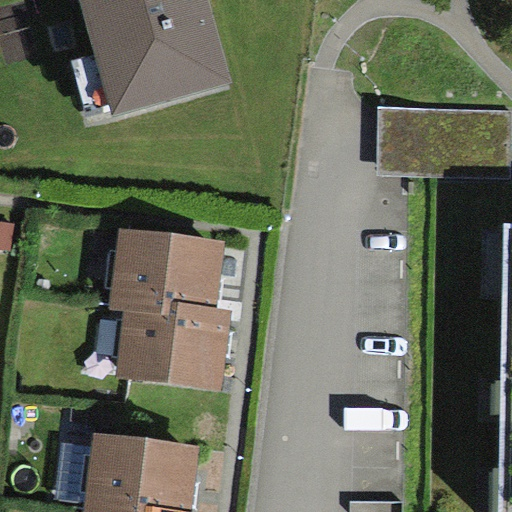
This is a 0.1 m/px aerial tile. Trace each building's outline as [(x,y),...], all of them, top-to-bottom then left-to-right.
[(188,0),(79,0),(109,102),(210,73),(188,0)] [(502,183),(504,115),(380,113),(378,181),(502,183)] [(511,511),(511,239),(492,239),(486,511),(511,511)] [(214,252),(118,241),(110,305),(206,316),(214,252)] [(217,317),(120,306),(113,370),(209,381),(217,317)] [(181,511),(188,455),(92,444),(85,508),(120,511),(181,511)]
